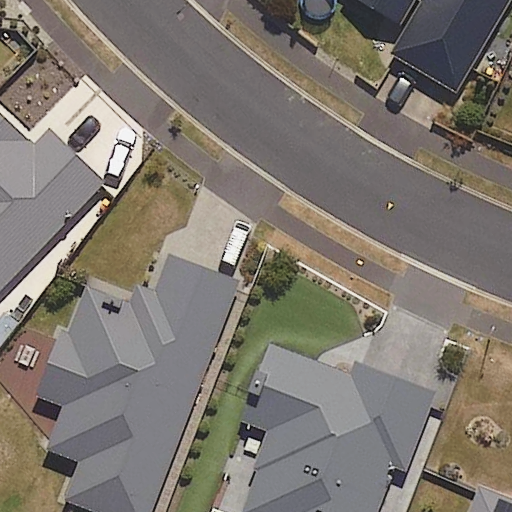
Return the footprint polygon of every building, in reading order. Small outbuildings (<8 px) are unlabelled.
[(511,0),(343,0),(406,37),(392,60),(456,98),(511,5),(511,0)] [(49,135),(32,152),(0,121),(0,292),(103,187),(49,135)] [(89,511),(151,511),(239,286),(162,257),(142,308),(83,286),(40,396),(68,407),(51,452),(81,463),(66,503),(89,511)] [(348,379),(273,352),(246,424),(264,431),(235,511),(237,511),(377,511),(394,468),(408,474),(435,400),(352,369),(348,379)] [(511,511),(511,499),(481,487),(470,511),(511,511)]
